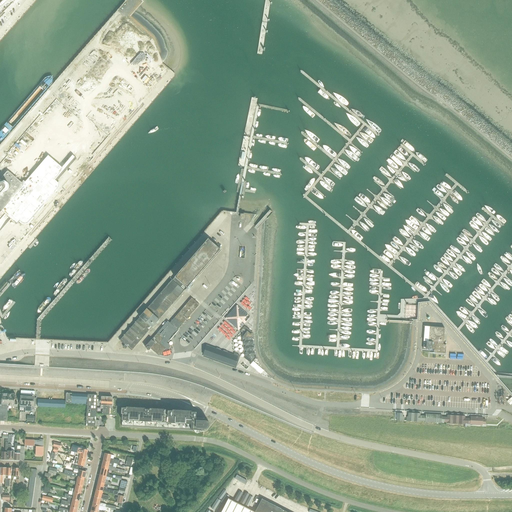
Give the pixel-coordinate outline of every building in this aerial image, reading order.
[(0,0),(0,15),(15,0),(0,0)] [(0,175),(0,222),(6,215),(17,224),(71,162),(36,132),(0,175)] [(249,137),(243,136),(238,166),(244,167),(249,137)] [(185,289),(220,249),(208,239),(120,340),(125,344),(123,346),(125,349),(127,347),(131,350),(183,290),(184,291),(185,289)] [(166,342),(167,341),(199,305),(192,298),(170,323),(167,321),(151,340),(145,347),(147,348),(147,349),(148,350),(149,350),(150,349),(150,348),(153,350),(158,355),(159,355),(160,355),(165,348),(166,349),(167,349),(169,349),(169,348),(170,347),(169,345),(169,344),(166,342)] [(235,327),(238,330),(246,322),(244,320),(248,315),(238,306),(233,311),(235,312),(228,319),(236,326),(235,327)] [(434,350),(433,352),(445,353),(446,345),(443,344),(444,328),(429,327),(428,342),(426,341),(426,349),(434,350)] [(252,335),(245,329),(243,328),(240,332),(244,334),(243,336),(243,339),(245,340),(243,342),(244,344),(246,346),(244,348),(245,350),(246,351),(245,353),(245,355),(251,360),(255,354),(252,335)] [(234,366),(238,356),(206,345),(203,355),(234,366)] [(429,363),(450,364),(450,355),(448,355),(445,354),(445,353),(433,352),(432,352),(432,354),(430,354),(429,363)] [(20,405),(19,411),(25,412),(25,411),(33,411),(34,406),(35,406),(36,398),(34,398),(34,395),(32,395),(32,391),(21,390),(20,394),(20,396),(20,403),(20,405)] [(8,406),(9,394),(0,393),(0,405),(8,406)] [(96,420),(96,414),(96,412),(96,410),(96,408),(97,395),(88,394),(72,394),(72,393),(66,393),(66,401),(65,403),(87,404),(86,426),(95,426),(96,420)] [(9,394),(8,406),(17,406),(17,402),(14,402),(15,394),(9,394)] [(96,412),(96,414),(106,414),(107,397),(101,396),(101,405),(100,408),(96,408),(96,410),(96,412)] [(112,397),(107,397),(106,414),(116,415),(116,409),(110,409),(110,407),(109,407),(109,405),(112,405),(112,397)] [(65,403),(66,401),(38,399),(37,406),(65,408),(65,403)] [(122,414),(121,425),(135,426),(136,407),(126,407),(126,408),(119,407),(118,414),(122,414)] [(158,428),(159,409),(149,408),(149,409),(145,409),(145,408),(136,407),(135,426),(158,428)] [(181,429),(182,410),(172,410),(172,411),(168,410),(168,409),(159,409),(158,428),(181,429)] [(182,410),(181,429),(203,430),(203,429),(204,429),(205,429),(207,428),(208,427),(209,426),(209,425),(209,424),(209,423),(209,422),(208,422),(208,421),(207,420),(206,420),(205,419),(204,419),(203,419),(203,418),(196,417),(196,412),(191,411),(191,410),(182,410)] [(414,413),(414,421),(419,422),(419,421),(422,421),(423,416),(420,416),(420,414),(414,413)] [(423,416),(422,421),(425,421),(425,422),(433,422),(433,414),(426,414),(426,416),(423,416)] [(441,415),(433,414),(433,422),(441,423),(441,422),(444,422),(444,417),(441,417),(441,415)] [(447,417),(444,417),(444,422),(447,422),(447,423),(452,423),(452,415),(447,415),(447,417)] [(452,415),(452,423),(459,424),(460,416),(452,415)] [(460,416),(459,424),(464,424),(464,423),(467,423),(468,418),(465,418),(465,416),(460,416)] [(470,418),(468,418),(467,423),(470,423),(470,424),(476,425),(476,417),(470,416),(470,418)] [(482,417),(476,417),(476,425),(482,425),(482,424),(485,424),(485,419),(482,419),(482,417)] [(25,440),(25,446),(25,449),(30,450),(30,446),(34,446),(36,446),(35,456),(43,456),(43,446),(43,439),(40,439),(39,439),(39,440),(34,440),(32,440),(29,440),(25,440)] [(74,447),(73,451),(75,452),(74,456),(75,456),(79,457),(86,459),(88,450),(81,449),(74,447)] [(105,453),(103,460),(109,462),(114,463),(119,464),(119,460),(113,459),(114,455),(111,454),(105,453)] [(72,460),(71,463),(73,464),(83,466),(84,466),(86,459),(79,457),(75,456),(74,461),(72,460)] [(103,460),(101,468),(107,469),(122,473),(123,470),(117,469),(115,468),(113,467),(114,463),(109,462),(103,460)] [(86,471),(82,470),(83,466),(73,464),(72,468),(74,469),(73,472),(64,470),(64,474),(65,474),(77,477),(84,479),(86,471)] [(101,468),(99,475),(109,477),(112,478),(113,475),(109,474),(109,473),(107,472),(107,469),(101,468)] [(99,475),(98,482),(104,484),(108,485),(110,485),(111,482),(108,481),(109,477),(99,475)] [(70,480),(70,483),(76,485),(82,486),(84,479),(77,477),(76,482),(70,480)] [(98,482),(96,489),(102,491),(117,495),(118,492),(109,489),(109,490),(107,489),(107,488),(108,485),(104,484),(98,482)] [(68,488),(68,490),(69,491),(72,491),(74,492),(81,493),(82,486),(76,485),(75,489),(72,488),(68,488)] [(96,489),(94,497),(100,498),(108,500),(109,496),(101,494),(102,491),(96,489)] [(65,493),(64,497),(68,498),(69,498),(72,499),(79,501),(81,493),(74,492),(72,491),(69,491),(68,494),(65,493)] [(94,497),(92,504),(99,506),(103,506),(115,510),(116,507),(109,505),(105,504),(106,504),(99,503),(100,498),(94,497)] [(61,500),(60,504),(70,506),(77,508),(79,501),(72,499),(69,498),(68,498),(67,501),(61,500)] [(287,511),(262,499),(254,511),(228,498),(220,511),(287,511)]
